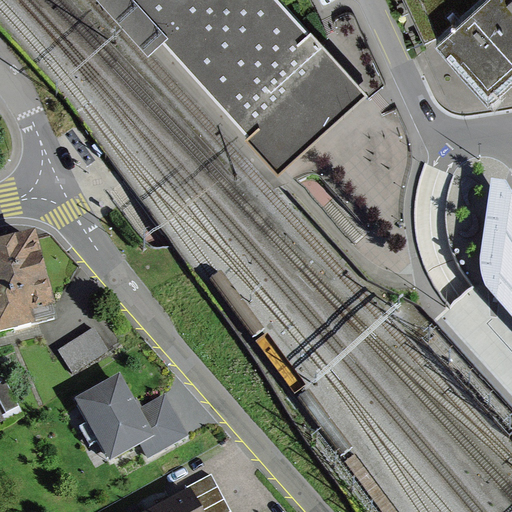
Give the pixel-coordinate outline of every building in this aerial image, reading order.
[(113,0),(275,169),(361,87),(354,80),(277,0),(113,0)] [(406,0),(425,40),(438,33),(475,0),(406,0)] [(490,92),(511,71),(511,0),(481,0),(440,38),(490,92)] [(0,243),(0,337),(38,326),(35,314),(57,308),(35,233),(0,243)] [(110,354),(95,329),(59,351),(73,376),(110,354)] [(120,376),(76,401),(89,424),(81,428),(91,445),(98,441),(111,464),(141,447),(148,460),(189,437),(166,396),(139,410),(120,376)] [(5,382),(0,385),(0,400),(6,414),(18,408),(5,382)] [(198,511),(230,511),(211,476),(186,489),(188,493),(198,511)] [(198,511),(188,493),(151,511),(198,511)]
